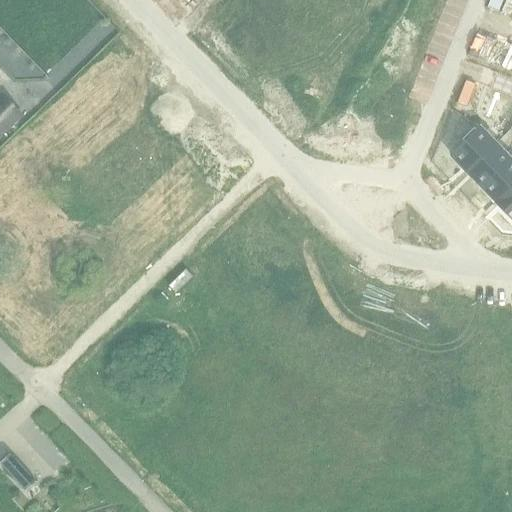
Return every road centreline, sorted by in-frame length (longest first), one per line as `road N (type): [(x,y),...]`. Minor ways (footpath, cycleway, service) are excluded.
road 1 (residential): [(39,385),(279,151)]
road 2 (residential): [(297,173),(381,252),(485,267)]
road 3 (residential): [(135,0),(279,151)]
road 4 (residential): [(408,179),(476,0)]
road 5 (residential): [(160,511),(39,385)]
